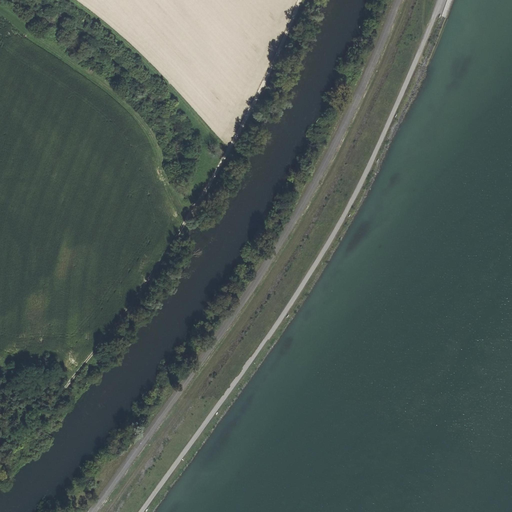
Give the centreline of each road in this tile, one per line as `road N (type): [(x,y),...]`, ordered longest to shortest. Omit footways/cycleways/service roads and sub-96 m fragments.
road 1 (track): [(108,511),(302,232),(411,0)]
road 2 (track): [(439,0),(335,230),(141,511)]
road 3 (track): [(300,0),(190,211),(115,323),(0,459)]
